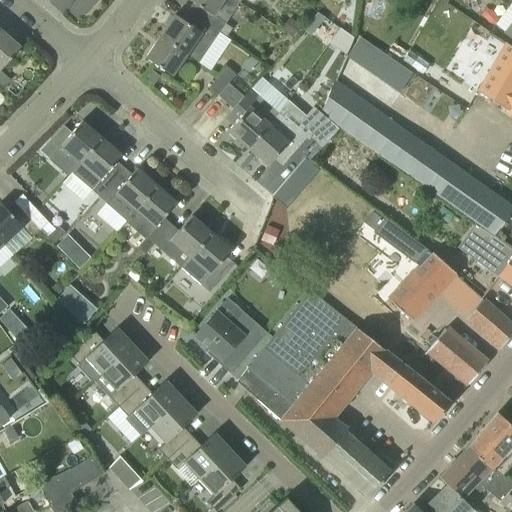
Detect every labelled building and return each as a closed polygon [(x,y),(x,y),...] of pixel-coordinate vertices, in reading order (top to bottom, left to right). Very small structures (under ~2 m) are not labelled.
[(238,3),(234,0),(187,0),(193,3),(187,12),(218,33),(238,3)] [(211,42),(218,33),(187,12),(181,20),(174,15),(159,37),(187,55),(198,63),(211,42)] [(319,38),(330,25),(315,13),(305,27),(319,38)] [(300,25),(289,17),(281,29),(291,37),(300,25)] [(340,28),(328,44),(346,55),(353,38),(340,28)] [(0,70),(20,48),(0,31),(0,30),(0,70)] [(172,77),(187,55),(159,37),(145,59),(172,77)] [(360,38),(346,57),(399,93),(412,74),(360,38)] [(511,48),(506,45),(497,61),(478,93),(511,114),(511,48)] [(506,219),(507,217),(511,210),(511,209),(382,117),(398,96),(343,57),(342,62),(320,114),(472,222),(492,236),(505,218),(506,219)] [(208,88),(217,96),(227,84),(234,77),(225,69),(208,88)] [(152,71),(145,79),(152,85),(159,77),(152,71)] [(227,84),(217,96),(233,109),(243,97),(227,84)] [(247,149),(277,114),(249,90),(243,97),(233,109),(225,118),(233,125),(227,132),(247,149)] [(296,130),(277,114),(247,149),(267,166),(273,159),(282,166),(305,139),(296,130)] [(338,129),(325,118),(309,137),(322,148),(338,129)] [(60,146),(80,163),(101,138),(82,121),(60,146)] [(123,168),(116,162),(121,155),(101,138),(80,163),(71,173),(98,196),(123,168)] [(137,169),(131,175),(123,168),(98,196),(107,204),(126,220),(156,186),(137,169)] [(170,225),(163,219),(176,203),(156,186),(126,220),(124,222),(145,239),(152,246),(154,244),(170,225)] [(0,203),(0,241),(3,245),(13,255),(38,230),(22,211),(14,202),(6,209),(0,203)] [(22,211),(38,230),(46,223),(29,204),(22,211)] [(364,223),(375,231),(383,220),(372,212),(364,223)] [(178,232),(170,225),(154,244),(180,268),(211,233),(191,216),(178,232)] [(511,220),(507,217),(506,219),(505,218),(492,236),(511,249),(511,220)] [(56,227),(46,238),(53,245),(63,234),(56,227)] [(231,250),(211,233),(180,268),(199,284),(209,293),(234,264),(225,257),(231,250)] [(81,246),(69,234),(57,246),(69,258),(81,246)] [(265,255),(277,265),(286,255),(273,245),(265,255)] [(412,322),(454,274),(430,253),(388,301),(412,322)] [(511,257),(498,276),(511,285),(511,257)] [(48,290),(54,298),(65,288),(59,281),(48,290)] [(309,291),(236,382),(308,445),(309,444),(357,487),(356,490),(362,496),(365,495),(369,498),(392,472),(345,431),(330,419),(371,369),(436,421),(451,404),(431,389),(309,291)] [(0,313),(8,306),(0,297),(0,313)] [(500,349),(511,332),(511,326),(480,301),(464,320),(500,349)] [(82,327),(95,312),(84,302),(70,317),(82,327)] [(9,310),(0,317),(0,321),(7,329),(18,319),(9,310)] [(230,374),(266,333),(244,313),(232,326),(216,311),(194,336),(215,354),(211,358),(230,374)] [(70,356),(78,365),(94,381),(132,346),(127,340),(128,339),(126,338),(125,339),(116,329),(98,346),(89,336),(70,356)] [(468,384),(486,364),(444,330),(427,349),(468,384)] [(94,381),(109,397),(118,407),(138,389),(129,379),(147,362),(138,352),(139,352),(138,350),(137,351),(132,346),(94,381)] [(411,372),(420,378),(428,368),(419,362),(411,372)] [(118,407),(127,417),(126,418),(141,435),(150,426),(180,398),(175,393),(176,392),(175,390),(174,391),(165,381),(147,398),(138,389),(118,407)] [(157,450),(167,460),(187,441),(178,432),(196,415),(187,405),(188,404),(186,402),(185,403),(180,398),(150,426),(165,443),(157,450)] [(0,424),(9,418),(0,404),(0,424)] [(511,427),(497,413),(467,447),(492,469),(493,468),(502,458),(509,465),(511,462),(511,427)] [(91,430),(84,421),(77,427),(85,435),(91,430)] [(183,462),(199,479),(229,450),(224,445),(225,444),(224,443),(223,444),(214,434),(196,451),(187,441),(167,460),(176,470),(183,462)] [(82,448),(76,438),(67,444),(73,454),(82,448)] [(438,478),(447,486),(460,498),(472,485),(480,492),(485,486),(501,501),(499,503),(508,510),(506,511),(511,511),(511,484),(493,468),(492,469),(467,447),(465,449),(459,458),(457,457),(438,478)] [(229,450),(199,479),(214,495),(206,502),(215,511),(216,511),(240,489),(239,488),(238,489),(239,489),(235,493),(227,484),(245,467),(236,457),(237,456),(235,455),(234,456),(229,450)] [(39,485),(49,506),(70,493),(103,473),(91,456),(79,463),(69,469),(39,485)] [(142,481),(120,457),(109,468),(129,490),(142,481)] [(0,505),(13,499),(7,489),(10,487),(4,476),(0,478),(0,505)] [(460,498),(447,486),(428,505),(434,511),(474,511),(470,508),(460,498)] [(70,493),(49,506),(52,511),(65,511),(77,505),(70,493)] [(298,511),(285,498),(276,507),(280,511),(279,511),(298,511)] [(33,511),(28,503),(10,511),(33,511)]
